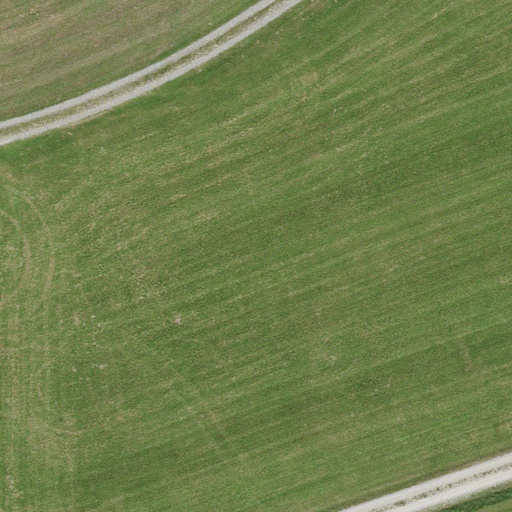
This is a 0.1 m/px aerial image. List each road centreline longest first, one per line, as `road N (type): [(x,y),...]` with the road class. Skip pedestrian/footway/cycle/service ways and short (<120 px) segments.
road 1 (track): [(0,131),(91,105),(191,56),(277,0)]
road 2 (track): [(511,462),(369,511)]
